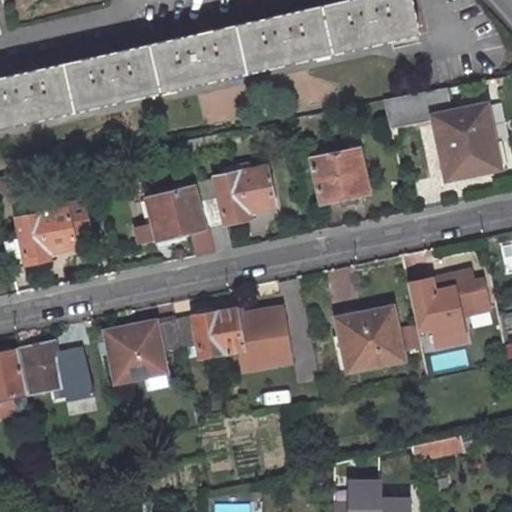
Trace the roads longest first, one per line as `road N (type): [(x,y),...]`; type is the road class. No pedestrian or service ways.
road 1 (residential): [(511,202),(0,315)]
road 2 (unknown): [(0,51),(120,0)]
